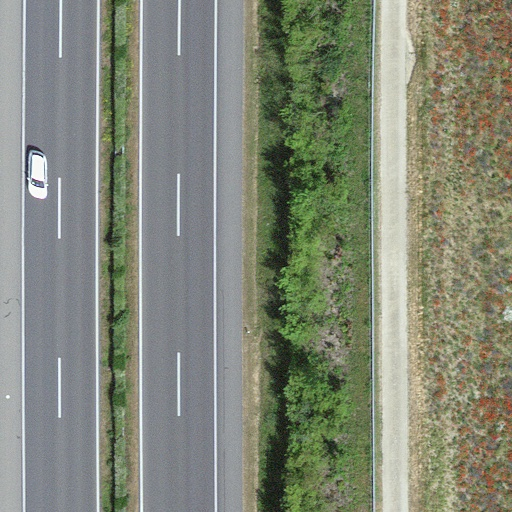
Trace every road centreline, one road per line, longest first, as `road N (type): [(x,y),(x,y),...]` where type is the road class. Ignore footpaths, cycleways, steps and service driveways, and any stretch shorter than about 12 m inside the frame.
road 1 (motorway): [(180,511),(179,0)]
road 2 (track): [(395,511),(395,0)]
road 3 (motorway): [(61,0),(61,511)]
